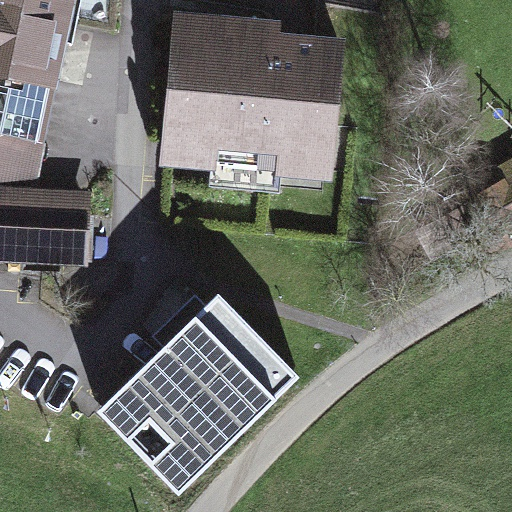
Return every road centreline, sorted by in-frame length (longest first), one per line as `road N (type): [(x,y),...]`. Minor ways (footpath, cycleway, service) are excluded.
road 1 (unclassified): [(211,511),(295,418),(435,305),(511,265)]
road 2 (residential): [(145,0),(133,232)]
